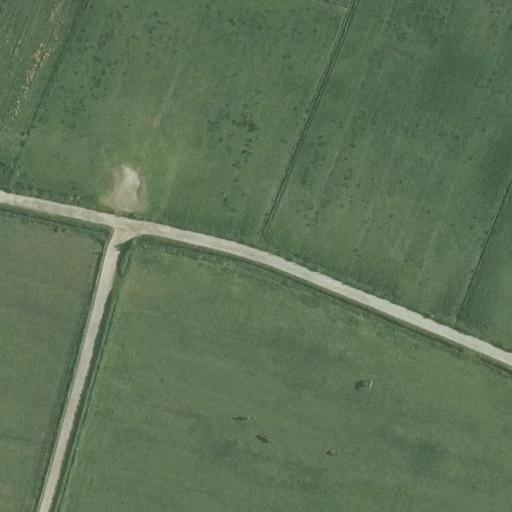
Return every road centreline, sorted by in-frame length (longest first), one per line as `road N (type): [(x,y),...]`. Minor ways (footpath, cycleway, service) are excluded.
road 1 (track): [(0,196),(244,248),(511,356)]
road 2 (track): [(45,511),(124,223)]
